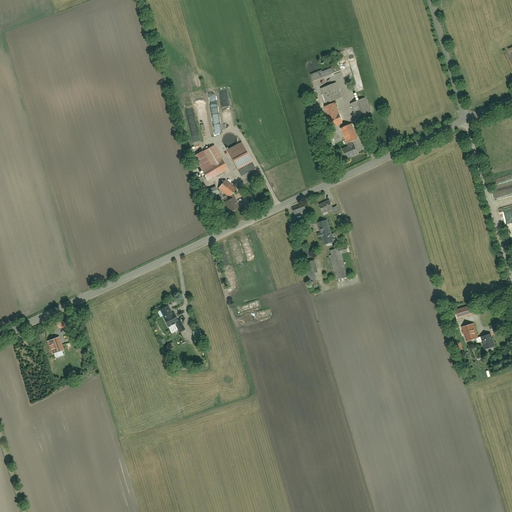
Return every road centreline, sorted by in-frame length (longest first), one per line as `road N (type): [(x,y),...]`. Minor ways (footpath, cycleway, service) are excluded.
road 1 (tertiary): [(466,120),(0,337)]
road 2 (residential): [(511,278),(466,120)]
road 3 (unclassified): [(466,120),(430,0)]
